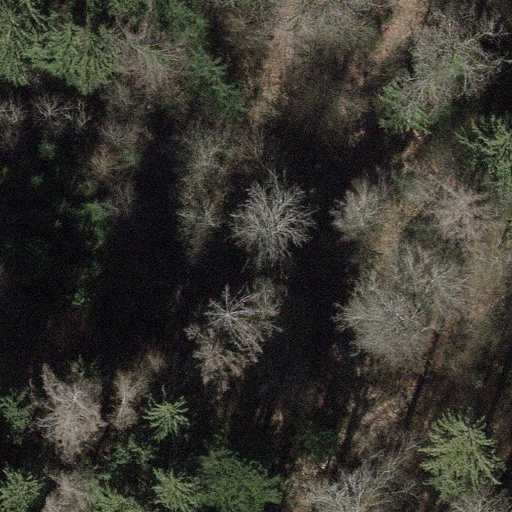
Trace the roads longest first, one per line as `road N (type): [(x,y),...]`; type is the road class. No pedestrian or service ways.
road 1 (track): [(161,0),(147,46),(197,355),(166,511)]
road 2 (track): [(286,0),(281,90),(246,270),(197,355)]
road 3 (track): [(188,410),(294,493),(299,511)]
